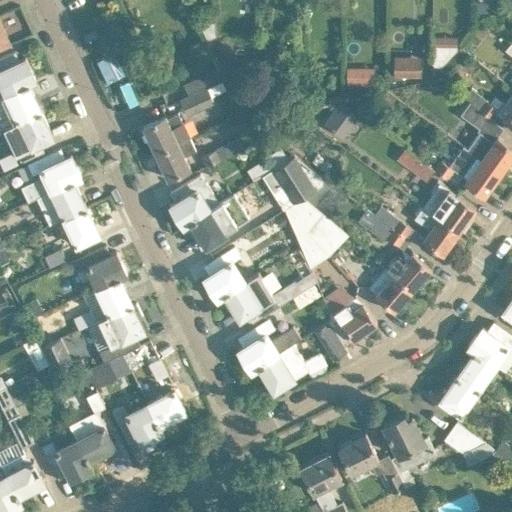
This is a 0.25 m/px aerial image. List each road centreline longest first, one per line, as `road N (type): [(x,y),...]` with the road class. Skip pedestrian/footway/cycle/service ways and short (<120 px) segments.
road 1 (residential): [(241,433),(43,0)]
road 2 (residential): [(241,433),(428,333),(511,221)]
road 3 (residential): [(88,511),(241,433)]
